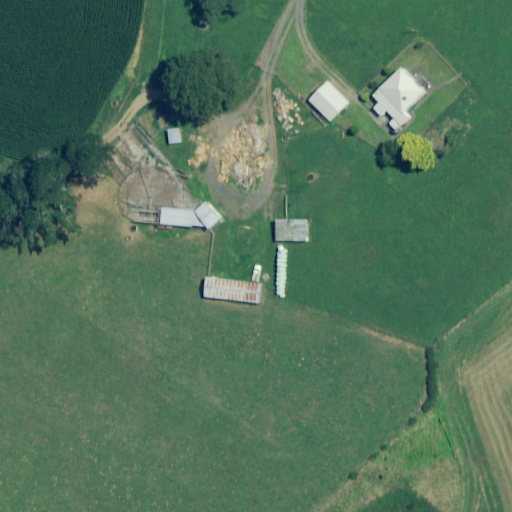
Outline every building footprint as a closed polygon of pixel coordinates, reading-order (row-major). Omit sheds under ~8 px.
[(403,69),(379,93),(381,95),(370,106),(381,118),(388,111),(396,119),(391,124),(398,131),(411,117),(407,113),(427,94),(403,69)] [(349,104),(328,82),(310,100),(332,121),(349,104)] [(180,143),(178,129),(167,130),(169,144),(180,143)] [(222,219),(208,202),(196,211),(133,207),(132,222),(148,223),(147,233),(156,233),(157,225),(210,229),(222,219)] [(307,242),(308,220),(277,220),(276,241),(307,242)] [(261,284),(206,278),(204,297),(259,303),(261,284)]
